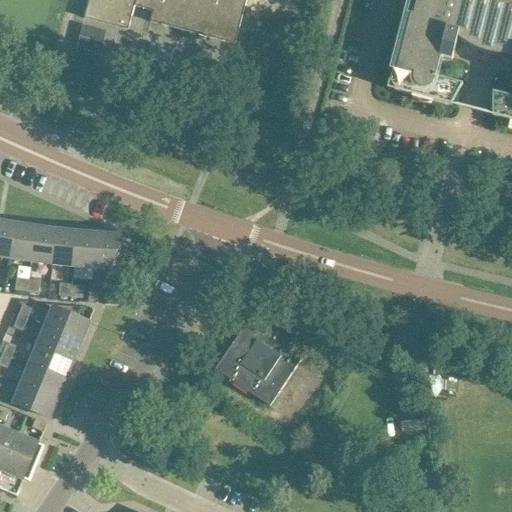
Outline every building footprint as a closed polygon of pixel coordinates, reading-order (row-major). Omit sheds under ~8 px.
[(90,0),(85,19),(87,20),(129,31),(135,6),(154,11),(151,22),(235,45),(246,0),(90,0)] [(511,0),(410,0),(389,84),(394,92),(452,107),(463,85),(436,78),(441,59),(452,62),(458,39),(461,42),(464,44),(467,46),(470,49),(474,51),(478,52),(481,54),(486,55),(490,56),(494,57),(499,57),(504,58),(508,57),(511,57),(511,56),(511,98),(493,93),(492,117),(511,122),(511,0)] [(98,67),(107,32),(83,25),(74,61),(98,67)] [(127,64),(124,75),(139,79),(142,68),(127,64)] [(0,257),(10,259),(16,226),(0,223),(0,257)] [(31,263),(36,230),(16,226),(10,259),(23,262),(31,263)] [(52,266),(57,232),(36,230),(31,263),(40,264),(52,266)] [(74,268),(77,234),(57,232),(52,266),(64,267),(74,268)] [(95,270),(97,236),(77,234),(74,268),(84,269),(95,270)] [(111,271),(124,238),(97,236),(95,270),(111,271)] [(27,293),(29,281),(17,279),(15,291),(27,293)] [(41,282),(29,281),(27,293),(39,295),(41,282)] [(71,298),(72,286),(60,285),(59,297),(71,298)] [(84,287),(72,286),(71,298),(83,299),(84,287)] [(123,296),(112,292),(111,291),(105,306),(118,306),(123,296)] [(97,305),(101,293),(89,292),(88,304),(97,305)] [(23,306),(18,317),(28,321),(32,310),(23,306)] [(54,308),(46,328),(81,343),(89,323),(54,308)] [(23,332),(28,321),(18,317),(14,328),(23,332)] [(252,318),(215,372),(269,409),(306,355),(252,318)] [(81,343),(46,328),(38,347),(73,362),(81,343)] [(7,344),(3,355),(12,358),(17,347),(7,344)] [(73,362),(38,347),(30,366),(65,380),(73,362)] [(0,366),(7,370),(12,358),(3,355),(0,361),(0,366)] [(65,380),(30,366),(22,385),(58,399),(65,380)] [(50,419),(58,399),(22,385),(14,404),(50,419)] [(9,414),(0,410),(0,420),(5,422),(9,414)] [(44,433),(47,425),(36,420),(32,429),(44,433)] [(407,422),(401,423),(402,433),(408,432),(426,431),(425,421),(407,422)] [(44,447),(0,429),(0,489),(17,497),(24,481),(30,483),(44,447)]
